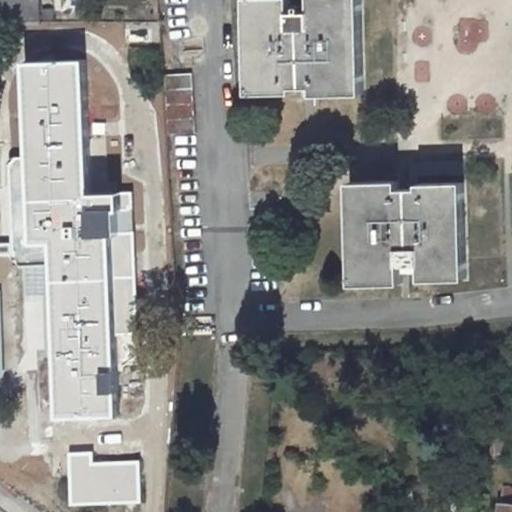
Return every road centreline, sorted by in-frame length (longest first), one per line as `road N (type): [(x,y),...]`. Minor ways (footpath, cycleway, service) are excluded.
road 1 (residential): [(216,0),(234,313)]
road 2 (residential): [(234,313),(347,316),(511,301)]
road 3 (residential): [(234,313),(214,511)]
